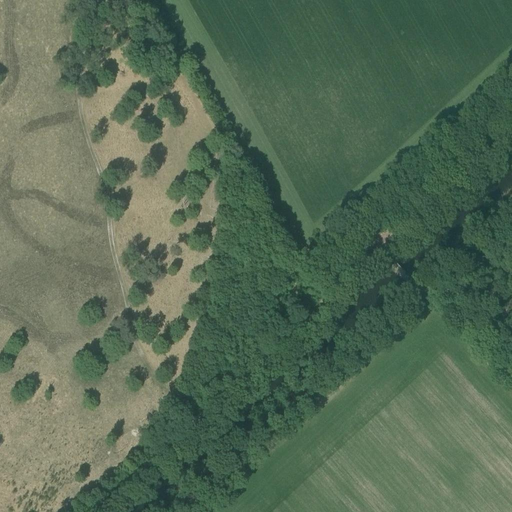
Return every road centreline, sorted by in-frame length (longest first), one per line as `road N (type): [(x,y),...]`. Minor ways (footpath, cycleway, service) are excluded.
road 1 (track): [(95,511),(390,242)]
road 2 (unclassified): [(390,242),(511,132)]
